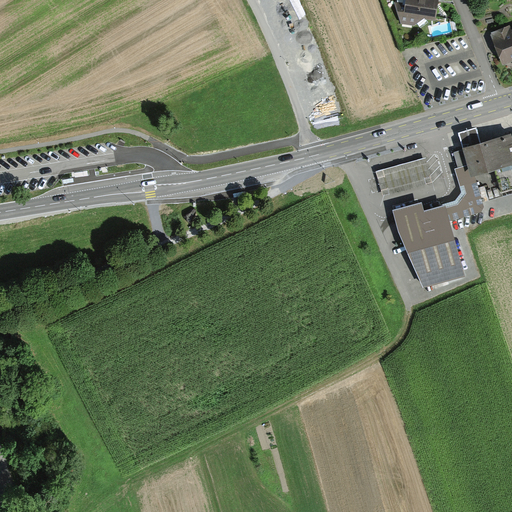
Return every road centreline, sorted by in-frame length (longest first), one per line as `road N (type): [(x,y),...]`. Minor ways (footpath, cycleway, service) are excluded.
road 1 (secondary): [(0,211),(313,155)]
road 2 (track): [(307,136),(198,159),(126,130),(0,151)]
road 3 (secondary): [(313,155),(501,103)]
road 4 (residential): [(307,136),(249,0)]
